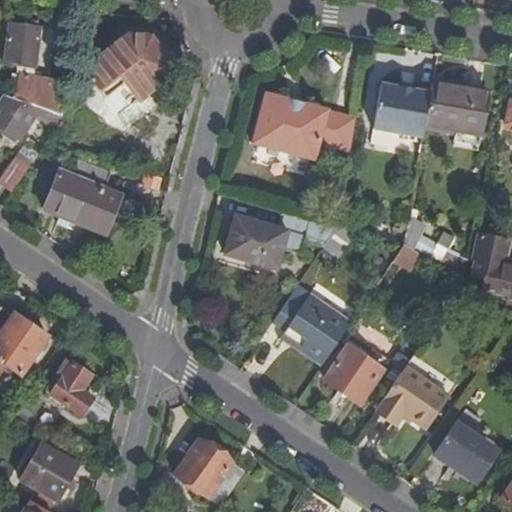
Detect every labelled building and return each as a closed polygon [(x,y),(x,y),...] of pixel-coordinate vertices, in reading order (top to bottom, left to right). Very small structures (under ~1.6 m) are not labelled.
[(18,65),(36,67),(42,26),(13,23),(10,53),(19,54),(18,65)] [(169,98),(166,94),(174,88),(165,75),(176,67),(150,34),(129,34),(87,68),(109,98),(137,76),(147,89),(140,95),(149,107),(158,101),(161,104),(169,98)] [(16,97),(41,107),(49,110),(64,115),(67,85),(19,72),(16,97)] [(374,128),(424,138),(427,125),(432,93),(414,90),(415,86),(384,79),(374,128)] [(432,93),(427,125),(480,136),(489,94),(434,83),(432,93)] [(321,144),(352,152),(357,118),(328,111),(328,110),(313,105),(309,104),(307,111),(287,105),(289,99),(284,97),(264,91),(252,143),(317,160),(321,144)] [(290,95),(284,97),(289,99),(287,105),(307,111),(309,104),(313,105),(310,101),(290,95)] [(0,127),(20,140),(36,115),(41,107),(16,97),(14,96),(9,103),(6,101),(1,108),(0,106),(0,127)] [(41,107),(36,115),(43,119),(49,110),(41,107)] [(59,172),(44,211),(106,235),(121,195),(106,189),(112,173),(77,160),(70,176),(59,172)] [(0,180),(0,183),(13,192),(28,170),(14,161),(0,180)] [(325,248),(341,225),(282,207),(276,226),(236,214),(225,252),(276,268),(282,249),(300,255),(303,244),(325,248)] [(406,244),(416,250),(418,247),(454,268),(460,257),(424,236),(428,228),(411,217),(406,244)] [(325,248),(323,251),(336,260),(356,230),(341,225),(325,248)] [(409,269),(421,253),(416,250),(406,244),(405,244),(394,260),(409,269)] [(472,273),(489,277),(488,287),(509,291),(507,300),(511,300),(511,268),(497,265),(498,258),(475,253),(472,273)] [(460,257),(454,268),(463,272),(468,261),(460,257)] [(299,350),(322,366),(350,325),(310,298),(297,288),(273,323),(286,332),(289,327),(306,339),(299,350)] [(49,339),(4,307),(0,312),(0,376),(6,368),(21,378),(49,339)] [(282,337),(299,350),(306,339),(289,327),(286,332),(282,337)] [(360,405),(377,380),(344,356),(326,381),(360,405)] [(76,364),(54,396),(84,417),(95,401),(84,393),(94,377),(76,364)] [(405,367),(374,411),(395,426),(405,413),(427,428),(450,398),(405,367)] [(465,443),(450,433),(436,454),(455,469),(450,479),(469,492),(487,465),(461,448),(465,443)] [(211,448),(201,441),(176,477),(210,499),(216,489),(230,498),(248,473),(224,457),(226,454),(213,445),(211,448)] [(40,446),(20,483),(57,503),(78,466),(40,446)] [(511,511),(511,486),(496,510),(499,511),(511,511)] [(49,511),(30,501),(24,511),(49,511)]
